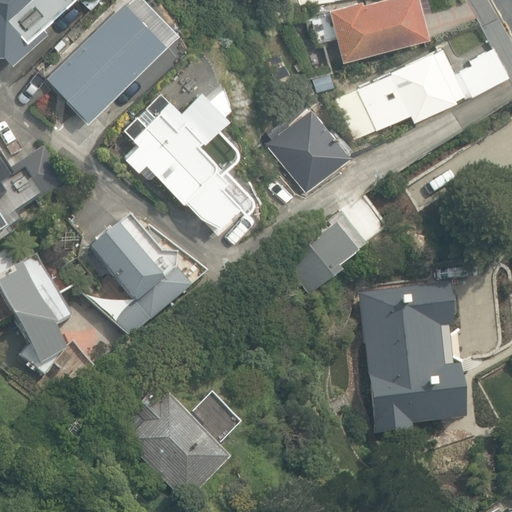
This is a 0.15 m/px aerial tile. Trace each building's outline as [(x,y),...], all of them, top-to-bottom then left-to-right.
[(0,0),(0,51),(2,52),(8,60),(45,28),(40,22),(66,0),(0,0)] [(178,33),(146,0),(127,0),(75,50),(64,39),(46,56),(56,66),(47,75),(74,103),(71,106),(85,121),(178,33)] [(265,0),(273,16),(287,10),(282,0),(265,0)] [(352,0),(329,6),(343,58),(428,36),(418,0),(364,0),(362,1),(361,0),(352,0)] [(353,118),(361,135),(408,111),(413,121),(456,99),(455,97),(468,91),(470,95),(509,76),(494,46),(469,59),(472,65),(456,73),(443,47),(434,51),(433,49),(385,73),(383,70),(370,76),(372,79),(356,88),(368,110),(353,118)] [(313,78),(317,91),(334,85),(329,72),(313,78)] [(145,163),(216,234),(246,208),(250,203),(251,197),(248,192),(224,167),(219,170),(214,167),(215,163),(214,159),(198,143),(201,139),(202,141),(227,117),(201,90),(180,113),(166,98),(156,109),(158,111),(142,125),(138,121),(128,132),(131,137),(130,138),(136,146),(125,157),(138,170),(145,163)] [(265,142),(305,192),(350,156),(308,104),(285,123),(287,125),(285,127),(280,122),(270,130),(274,134),(265,142)] [(397,186),(414,216),(447,194),(446,192),(472,182),(459,146),(428,161),(427,159),(410,171),(412,175),(397,186)] [(0,235),(25,220),(20,212),(66,182),(44,147),(0,175),(0,235)] [(146,236),(129,215),(90,247),(134,300),(120,311),(114,323),(129,336),(207,273),(187,257),(175,255),(162,254),(156,247),(161,244),(151,232),(146,236)] [(309,298),(341,274),(337,269),(358,254),(334,223),(282,263),(309,298)] [(17,259),(6,239),(0,242),(0,292),(35,361),(31,363),(39,373),(33,381),(36,385),(45,380),(56,390),(89,364),(68,338),(60,344),(51,325),(65,315),(33,252),(17,259)] [(411,425),(464,420),(459,364),(452,365),(448,327),(452,326),(449,284),(358,292),(362,334),(364,334),(369,395),(360,395),(362,416),(371,415),(373,436),(412,432),(411,425)] [(337,341),(338,368),(358,367),(357,341),(337,341)] [(126,444),(183,504),(231,458),(202,428),(204,426),(191,413),(188,416),(167,394),(157,404),(148,394),(130,412),(135,416),(124,427),(133,437),(126,444)]
